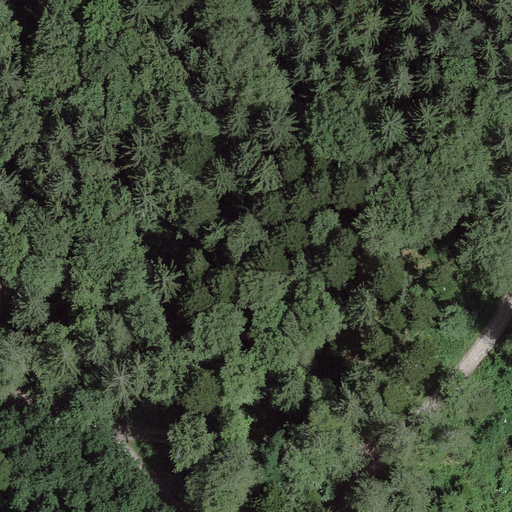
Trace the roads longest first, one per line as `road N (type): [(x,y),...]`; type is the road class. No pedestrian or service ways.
road 1 (track): [(390,452),(99,431)]
road 2 (track): [(331,511),(454,382),(511,299)]
road 3 (track): [(0,393),(99,431),(181,511)]
